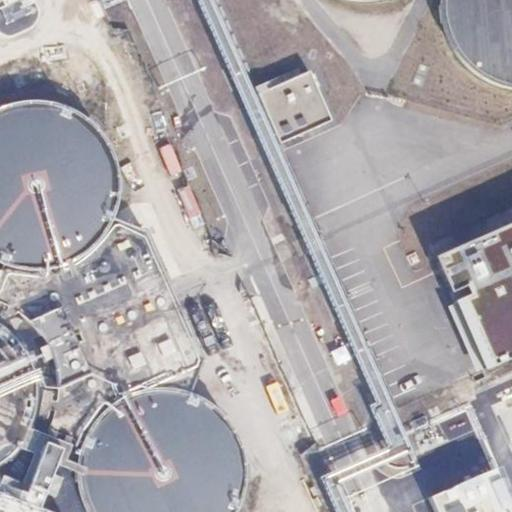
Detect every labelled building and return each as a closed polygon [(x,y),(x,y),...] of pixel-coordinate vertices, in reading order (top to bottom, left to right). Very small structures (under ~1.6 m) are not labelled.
[(0,0),(0,10),(8,8),(5,0),(0,0)] [(511,0),(446,0),(447,21),(456,46),(472,66),(494,81),(511,86),(511,0)] [(276,147),(329,126),(307,70),(253,91),(276,147)] [(69,261),(92,243),(108,219),(114,191),(111,163),(98,137),(78,117),(52,104),(23,102),(0,107),(0,264),(15,269),(42,270),(69,261)] [(511,227),(435,261),(485,374),(511,361),(511,227)] [(234,511),(242,494),(244,467),(238,441),(224,418),(203,400),(178,390),(150,389),(122,397),(99,413),(82,437),(74,465),(76,494),(84,511),(234,511)]
